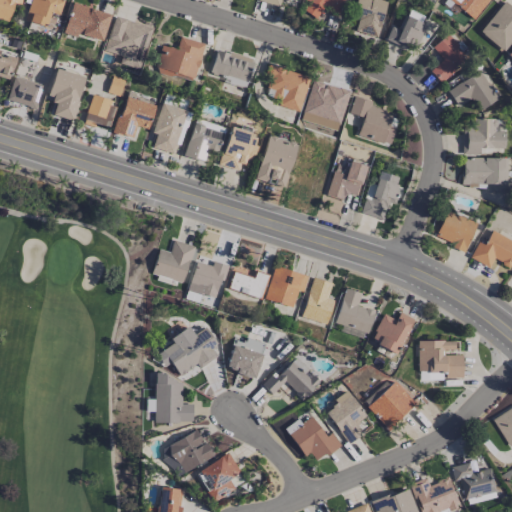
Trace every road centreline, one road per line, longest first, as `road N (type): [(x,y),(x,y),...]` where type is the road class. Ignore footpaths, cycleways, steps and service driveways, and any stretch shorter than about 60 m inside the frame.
road 1 (residential): [(511,336),(396,265),(0,139)]
road 2 (residential): [(396,265),(431,169),(418,103),(380,72),(154,0)]
road 3 (residential): [(265,511),(440,437),(511,362)]
